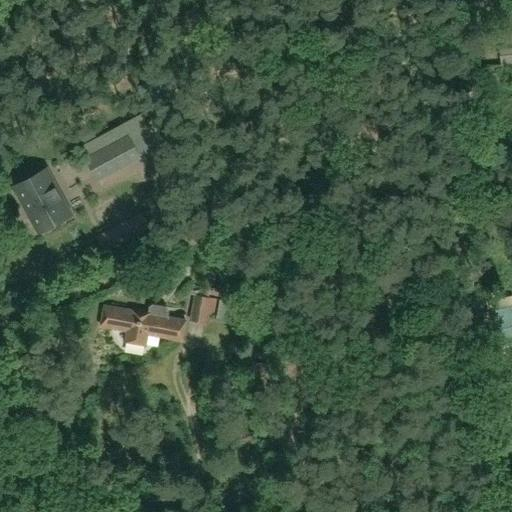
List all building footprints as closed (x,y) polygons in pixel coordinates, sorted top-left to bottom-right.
[(90,125),(74,134),(80,145),(96,136),(90,125)] [(86,159),(98,180),(140,158),(128,136),(86,159)] [(40,232),(71,215),(46,170),(15,187),(40,232)] [(219,300),(226,301),(227,292),(209,289),(195,292),(190,291),(190,297),(194,297),(190,323),(205,326),(207,315),(216,316),(219,300)] [(152,314),(132,310),(132,311),(106,306),(101,328),(127,333),(125,344),(145,348),(147,335),(182,342),(186,322),(167,318),(168,313),(153,310),(152,314)] [(492,318),(484,319),(487,349),(511,343),(511,307),(491,311),(492,318)] [(511,383),(499,386),(501,401),(511,398),(511,383)]
